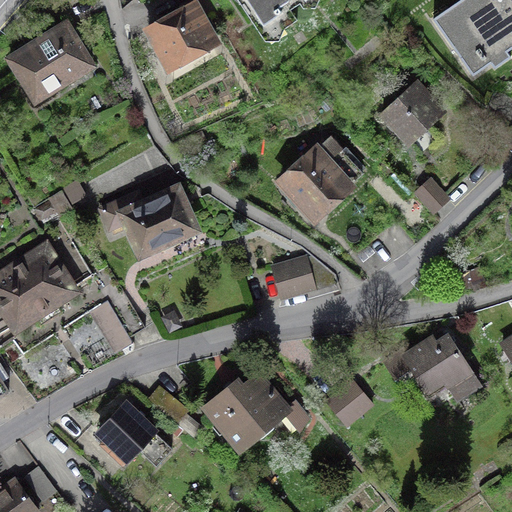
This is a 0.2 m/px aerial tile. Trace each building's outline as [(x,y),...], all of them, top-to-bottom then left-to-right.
[(318,0),(235,0),(241,4),(265,41),(279,40),(285,28),(297,20),(290,9),(300,3),(303,8),(316,7),(318,0)] [(511,0),(460,0),(433,19),(473,75),(491,63),(495,67),(510,56),(507,51),(511,47),(511,0)] [(214,44),(192,4),(149,28),(171,68),(214,44)] [(92,65),(66,24),(10,59),(36,100),(92,65)] [(442,112),(415,83),(382,113),(410,142),(442,112)] [(329,137),(281,180),(291,191),(289,193),(299,205),(301,202),(315,217),(349,187),(348,186),(362,173),(329,137)] [(448,199),(430,179),(415,192),(434,212),(448,199)] [(138,193),(102,209),(113,235),(130,227),(144,258),(197,235),(177,190),(143,205),(138,193)] [(52,200),(37,209),(42,218),(57,209),(52,200)] [(46,248),(0,276),(0,301),(16,326),(73,290),(46,248)] [(307,258),(273,268),(281,297),(315,287),(307,258)] [(145,328),(116,280),(100,289),(129,337),(145,328)] [(441,334),(405,356),(427,390),(443,379),(457,401),(481,386),(449,336),(444,339),(441,334)] [(511,338),(503,345),(511,359),(511,338)] [(238,381),(206,408),(240,448),(288,409),(258,374),(242,387),(238,381)] [(0,396),(9,391),(0,376),(0,396)] [(352,381),(327,402),(346,424),(371,403),(352,381)] [(177,423),(188,410),(161,387),(150,401),(177,423)] [(125,403),(98,431),(106,438),(101,443),(123,464),(138,448),(156,465),(172,448),(125,403)] [(39,466),(26,476),(43,500),(56,490),(39,466)] [(16,480),(0,492),(0,511),(38,511),(39,511),(16,480)]
